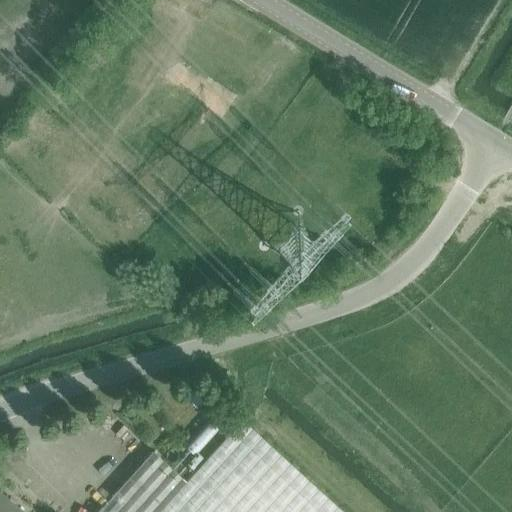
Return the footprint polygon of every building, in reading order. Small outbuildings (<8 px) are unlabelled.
[(108,74),(136,90),(175,20),(147,4),(108,74)] [(181,62),(236,91),(244,77),(257,84),(271,59),(202,22),(181,62)] [(183,122),(203,133),(216,110),(160,78),(148,100),(165,109),(155,127),(174,138),(183,122)] [(157,511),(343,511),(241,419),(185,482),(157,511)] [(97,511),(157,511),(185,482),(152,452),(97,511)] [(0,511),(21,511),(0,493),(0,511)]
